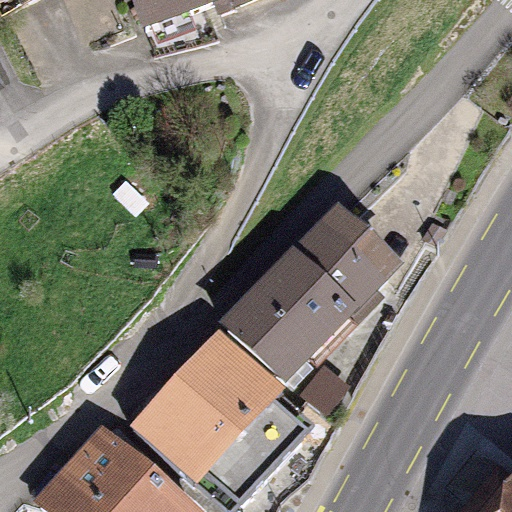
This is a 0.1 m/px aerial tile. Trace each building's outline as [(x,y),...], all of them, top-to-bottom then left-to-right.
[(111,0),(131,50),(259,0),(111,0)] [(378,267),(319,212),(206,333),(271,388),(378,267)] [(271,388),(206,333),(119,434),(184,489),(271,388)] [(168,511),(93,440),(26,510),(28,511),(168,511)] [(511,511),(511,487),(491,472),(458,511),(511,511)]
